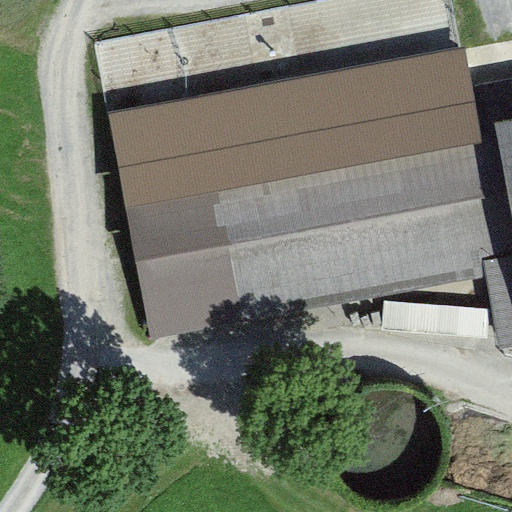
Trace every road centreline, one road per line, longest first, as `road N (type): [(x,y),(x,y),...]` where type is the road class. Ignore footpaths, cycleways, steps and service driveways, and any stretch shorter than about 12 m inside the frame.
road 1 (track): [(90,363),(68,92),(74,29),(88,0)]
road 2 (track): [(13,511),(68,423),(90,363)]
